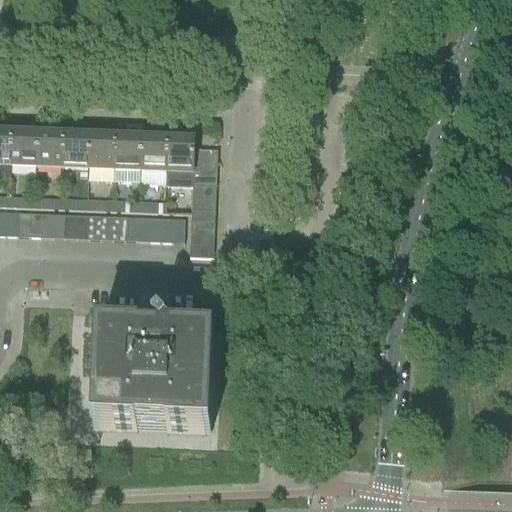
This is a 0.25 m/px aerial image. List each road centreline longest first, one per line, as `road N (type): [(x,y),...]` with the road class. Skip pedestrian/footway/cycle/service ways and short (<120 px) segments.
road 1 (primary): [(482,0),(404,284),(387,511)]
road 2 (residential): [(330,118),(328,255),(310,278),(240,284),(13,274),(0,293)]
road 3 (unclassified): [(247,66),(0,54)]
road 4 (unclassified): [(241,252),(247,66)]
